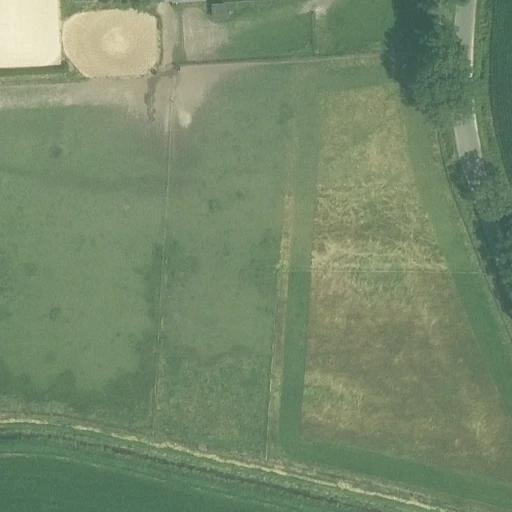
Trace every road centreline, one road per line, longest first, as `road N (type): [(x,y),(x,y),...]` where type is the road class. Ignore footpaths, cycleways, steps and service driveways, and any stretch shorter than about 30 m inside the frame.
road 1 (track): [(429,511),(100,432),(0,423)]
road 2 (unclassified): [(511,267),(465,122),(469,0)]
